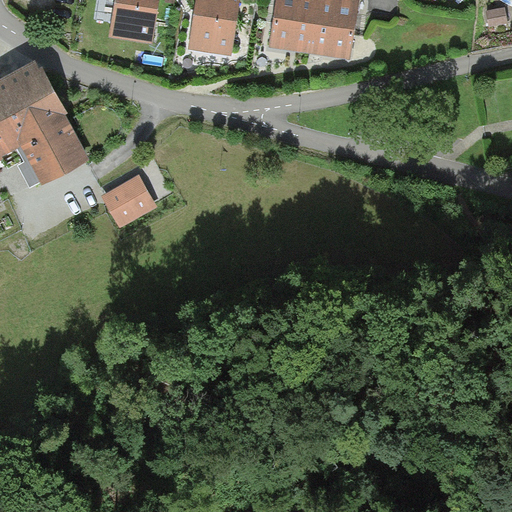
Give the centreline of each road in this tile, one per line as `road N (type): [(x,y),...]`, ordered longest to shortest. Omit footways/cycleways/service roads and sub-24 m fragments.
road 1 (residential): [(223,113),(511,191)]
road 2 (residential): [(223,113),(511,59)]
road 3 (residential): [(0,21),(74,66),(223,113)]
